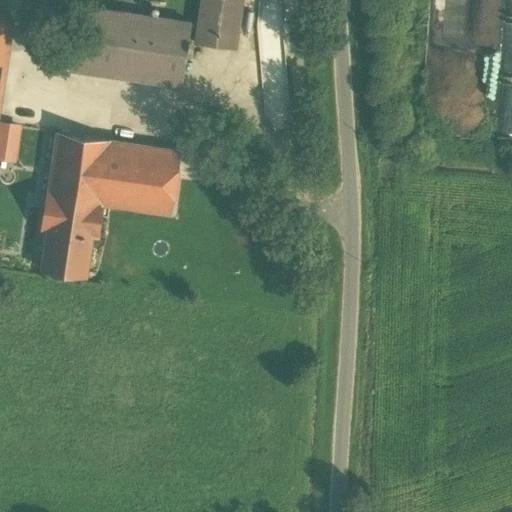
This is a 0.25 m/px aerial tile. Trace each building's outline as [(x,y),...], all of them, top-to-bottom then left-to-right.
[(242,0),(202,0),(196,42),(235,48),(242,0)] [(256,0),(268,116),(280,115),(279,104),(270,105),(267,78),(286,76),(279,0),(256,0)] [(191,21),(79,5),(70,69),(182,85),(191,21)] [(0,102),(13,17),(0,15),(0,102)] [(48,193),(103,202),(170,212),(180,150),(58,131),(48,193)] [(98,235),(103,202),(48,193),(43,227),(48,228),(42,268),(86,275),(92,234),(98,235)]
